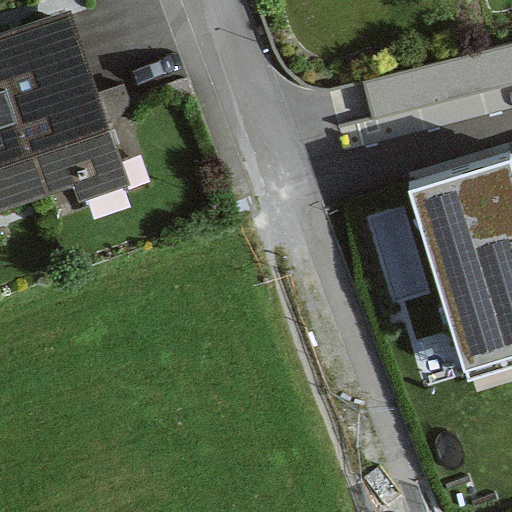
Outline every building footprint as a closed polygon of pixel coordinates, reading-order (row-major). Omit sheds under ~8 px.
[(74,0),(0,25),(0,27),(50,178),(73,171),(78,187),(131,169),(74,0)] [(0,194),(50,178),(0,27),(0,194)] [(379,112),(511,76),(511,35),(369,73),(379,112)] [(487,110),(511,104),(511,78),(482,85),(487,110)] [(511,128),(407,162),(471,363),(511,350),(511,128)]
